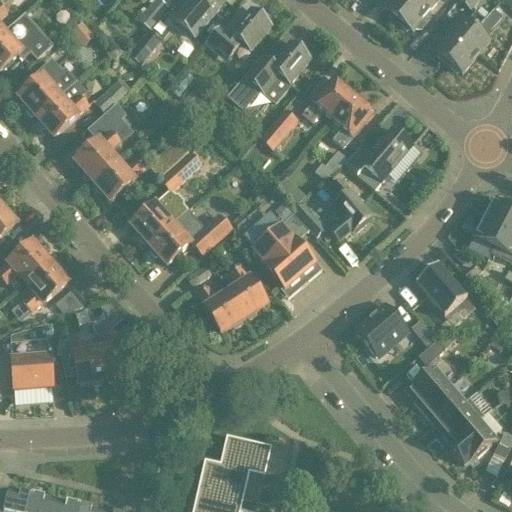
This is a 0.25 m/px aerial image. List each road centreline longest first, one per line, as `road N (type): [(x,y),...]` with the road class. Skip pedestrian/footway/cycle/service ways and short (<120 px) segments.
road 1 (residential): [(196,391),(0,143)]
road 2 (residential): [(306,341),(443,216),(484,148)]
road 3 (residential): [(484,148),(302,0)]
road 4 (residential): [(456,511),(379,441),(306,341)]
road 5 (residential): [(0,442),(129,429),(180,407),(196,391)]
road 6 (residential): [(196,391),(227,386),(306,341)]
